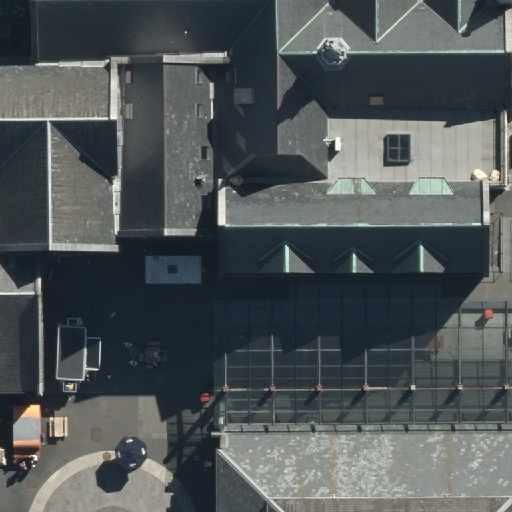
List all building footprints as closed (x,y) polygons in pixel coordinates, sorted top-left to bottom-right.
[(399,280),(486,280),(486,209),(486,190),(506,191),(505,0),(42,0),(42,59),(0,58),(0,255),(42,255),(122,254),(121,241),(225,242),(225,279),(306,280),(399,280)] [(0,388),(44,390),(42,269),(42,255),(0,255),(0,388)] [(217,429),(511,427),(511,300),(216,302),(216,370),(217,429)] [(186,356),(149,356),(150,380),(132,381),(133,416),(206,415),(206,381),(186,382),(186,356)] [(211,511),(212,425),(168,425),(169,511),(211,511)] [(511,511),(511,427),(217,429),(217,511),(511,511)]
